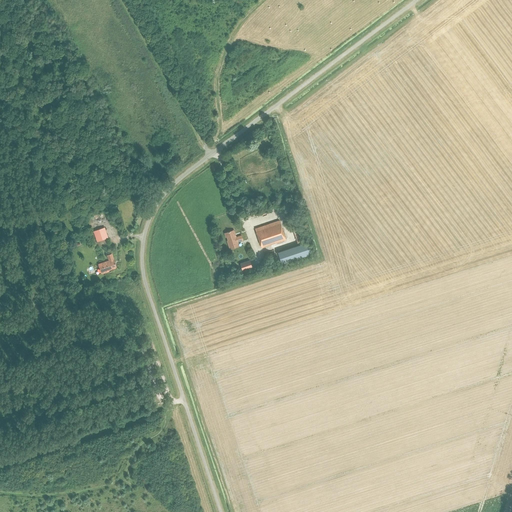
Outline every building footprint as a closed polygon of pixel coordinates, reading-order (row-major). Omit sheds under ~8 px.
[(255,229),(261,248),(285,240),(279,221),(255,229)] [(93,232),(96,241),(107,238),(104,228),(93,232)] [(238,246),(237,242),(242,240),(241,236),(235,238),(233,230),(224,233),(225,237),(227,236),(228,240),(226,240),(229,249),(238,246)] [(278,252),(282,264),(310,254),(307,243),(278,252)] [(108,261),(101,263),(97,265),(100,273),(108,271),(108,269),(115,267),(111,254),(106,255),(108,261)] [(240,263),(242,270),(252,267),(250,260),(240,263)]
